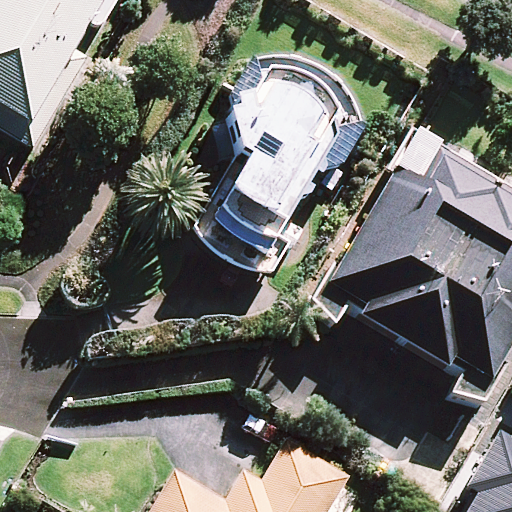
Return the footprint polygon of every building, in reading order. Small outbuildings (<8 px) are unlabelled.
[(0,0),(0,141),(34,160),(83,71),(73,65),(109,0),(0,0)] [(208,119),(206,123),(205,126),(204,130),(204,134),(204,138),(204,142),(205,146),(206,149),(208,153),(210,156),(212,159),(215,162),(218,164),(221,166),(225,168),(186,228),(189,233),(192,239),(196,244),(200,249),(205,253),(210,257),(215,261),(220,265),(226,268),(231,271),(237,273),(243,275),(249,276),(256,277),(262,278),(292,233),(279,224),(317,165),(329,173),(354,134),(352,124),(349,115),(345,106),(340,98),(334,90),(327,83),(319,77),(311,71),(301,67),(292,64),(282,62),(273,61),(263,62),(253,63),(243,66),(208,119)] [(350,331),(396,358),(484,207),(430,176),(414,204),(385,187),(318,302),(355,323),(350,331)] [(511,223),(484,207),(396,358),(440,384),(445,376),(482,397),(511,345),(511,223)] [(173,481),(154,511),(334,511),(348,489),(321,473),(285,452),(261,493),(242,482),(224,511),(173,481)]
